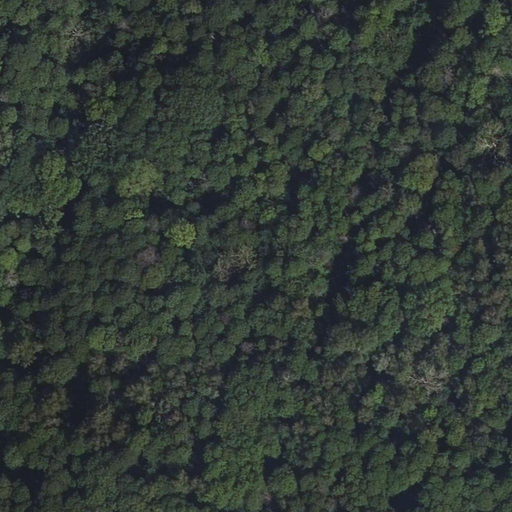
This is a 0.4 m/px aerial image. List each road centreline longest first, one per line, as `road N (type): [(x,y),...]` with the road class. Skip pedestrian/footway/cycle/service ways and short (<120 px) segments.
road 1 (unknown): [(168,0),(267,280),(89,181),(0,117)]
road 2 (unknown): [(230,511),(0,415)]
